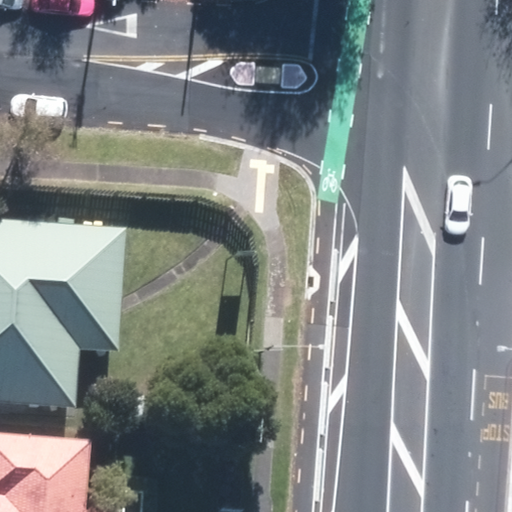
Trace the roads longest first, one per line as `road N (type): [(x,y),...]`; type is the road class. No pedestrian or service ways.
road 1 (secondary): [(408,511),(435,111)]
road 2 (residential): [(98,58),(238,31),(440,34)]
road 3 (residential): [(435,111),(235,99),(98,58)]
